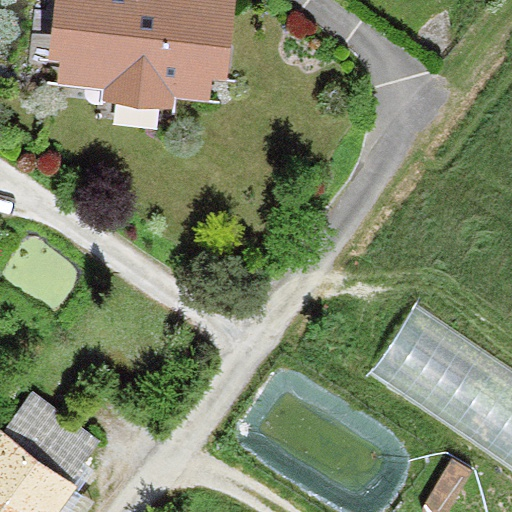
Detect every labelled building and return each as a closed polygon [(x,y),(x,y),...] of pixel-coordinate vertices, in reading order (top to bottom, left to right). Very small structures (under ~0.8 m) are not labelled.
[(61,0),(59,24),(70,24),(68,47),(65,70),(111,75),(109,90),(157,95),(159,80),(193,84),(195,61),(198,38),(209,40),(213,0),(61,0)] [(70,24),(59,24),(56,47),(68,47),(70,24)] [(198,38),(195,61),(207,62),(209,40),(198,38)] [(511,472),(511,368),(416,304),(367,375),(511,472)] [(35,393),(0,437),(0,511),(44,511),(98,441),(35,393)]
